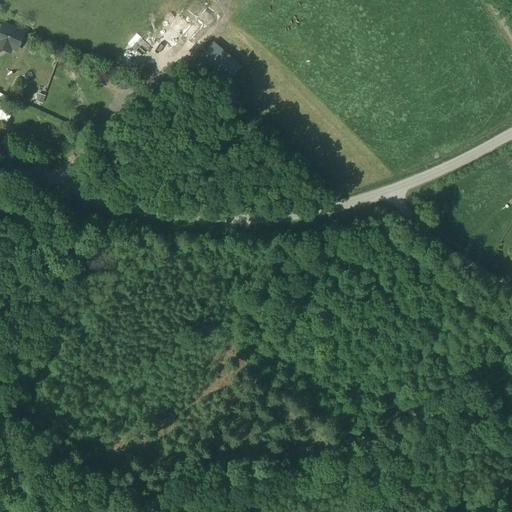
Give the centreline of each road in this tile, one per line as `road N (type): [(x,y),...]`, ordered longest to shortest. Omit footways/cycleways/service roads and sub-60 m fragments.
road 1 (unclassified): [(392,190),(323,211),(194,218),(0,162)]
road 2 (unclassified): [(511,287),(415,225),(392,190)]
road 3 (unclassified): [(392,190),(511,133)]
